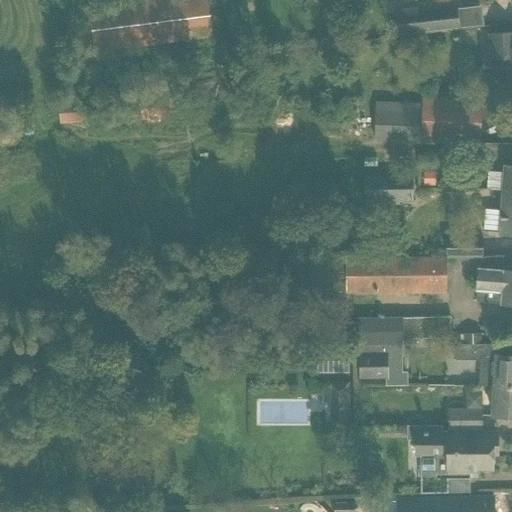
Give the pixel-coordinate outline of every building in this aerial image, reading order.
[(172,0),(88,10),(94,52),(211,39),(206,0),(172,0)] [(394,10),(396,34),(460,27),(458,7),(419,11),(420,15),(396,18),(395,10),(394,10)] [(511,32),(496,33),(489,34),(491,61),(506,60),(508,88),(511,88),(511,32)] [(421,142),(472,144),(480,145),(482,102),(423,99),(421,142)] [(83,100),(61,101),(63,120),(84,118),(83,100)] [(499,235),(511,236),(511,165),(504,165),(503,172),(489,171),(487,190),(502,191),(501,210),(485,209),(484,231),(499,232),(499,235)] [(424,172),(424,184),(435,185),(435,172),(424,172)] [(400,204),(399,177),(364,178),(365,204),(400,204)] [(447,239),(448,258),(483,258),(483,237),(447,239)] [(308,265),(309,291),(346,290),(347,294),(446,292),(445,256),(347,259),(347,264),(308,265)] [(77,262),(78,285),(120,284),(120,275),(104,275),(103,261),(77,262)] [(476,302),(510,304),(511,304),(511,271),(478,269),(476,302)] [(358,319),(359,345),(387,345),(413,344),(413,338),(451,337),(450,316),(358,319)] [(478,386),(494,386),(511,386),(511,356),(508,357),(508,344),(486,344),(486,345),(455,345),(455,361),(481,361),(481,371),(479,371),(478,386)] [(387,345),(359,345),(360,378),(388,377),(387,345)] [(315,350),(316,372),(349,371),(348,349),(315,350)] [(331,382),(331,422),(350,422),(350,382),(331,382)] [(511,386),(494,386),(492,416),(511,416),(511,386)] [(446,414),(446,431),(482,431),(482,414),(446,414)] [(482,431),(446,431),(415,431),(415,456),(436,456),(436,474),(446,474),(446,476),(468,476),(468,470),(494,471),(494,456),(498,456),(498,431),(482,431)] [(375,501),(375,511),(493,511),(493,497),(375,501)] [(354,511),(355,502),(334,502),(333,511),(354,511)]
